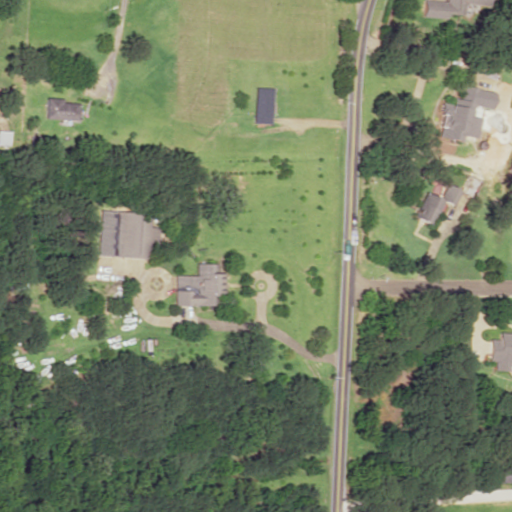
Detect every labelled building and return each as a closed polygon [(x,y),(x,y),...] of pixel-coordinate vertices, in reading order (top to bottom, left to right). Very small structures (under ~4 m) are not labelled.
[(487,0),(443,0),(443,1),(435,0),(422,0),(421,13),(475,17),(476,3),(487,3),(487,0)] [(492,92),(461,85),(458,98),(450,96),(447,109),(441,107),(434,136),(461,142),(469,104),(489,109),(492,92)] [(269,123),(271,87),(253,87),(252,123),(269,123)] [(78,102),(62,101),(62,97),(44,96),(43,119),(77,120),(78,102)] [(439,199),(452,203),(457,188),(444,184),(439,199)] [(412,217),(429,224),(439,198),(421,192),(412,217)] [(142,257),(143,244),(154,245),(154,226),(147,226),(148,212),(97,210),(95,255),(142,257)] [(172,304),(221,305),(221,272),(216,272),(216,263),(194,263),(194,274),(173,274),(172,304)]
